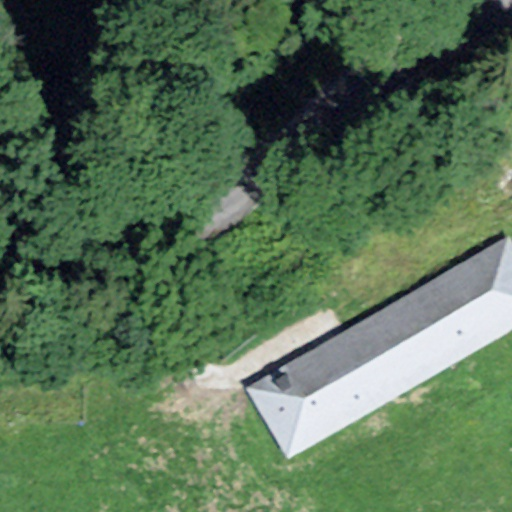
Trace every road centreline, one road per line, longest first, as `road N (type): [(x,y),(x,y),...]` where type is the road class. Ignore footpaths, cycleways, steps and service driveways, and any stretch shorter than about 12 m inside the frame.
road 1 (unclassified): [(511,17),(323,169),(252,209),(173,244),(0,284)]
road 2 (track): [(0,404),(193,392),(490,221)]
